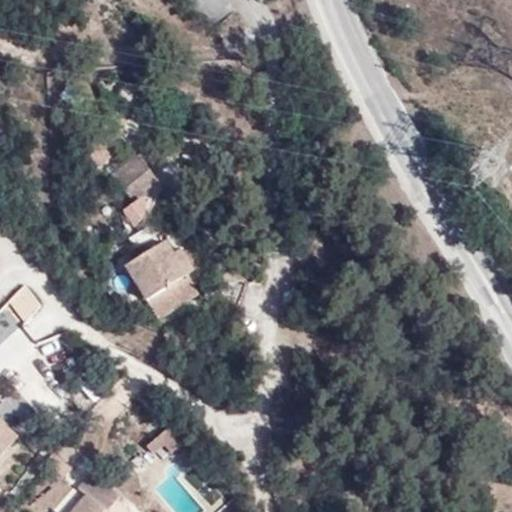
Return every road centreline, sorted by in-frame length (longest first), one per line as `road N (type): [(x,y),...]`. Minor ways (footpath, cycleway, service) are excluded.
road 1 (residential): [(241,0),(279,57),(286,105),(285,167),(263,298),(257,444),(275,511)]
road 2 (tertiary): [(511,331),(330,0)]
